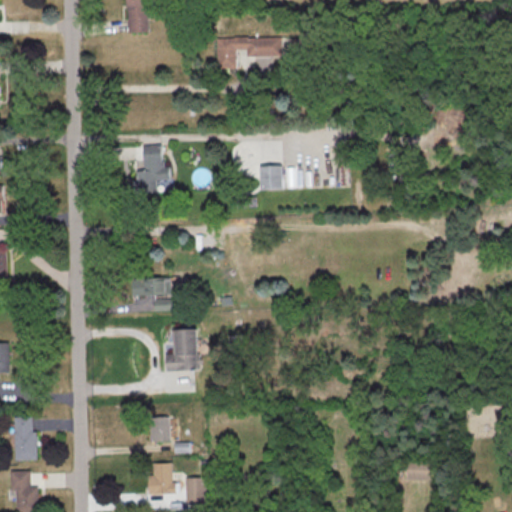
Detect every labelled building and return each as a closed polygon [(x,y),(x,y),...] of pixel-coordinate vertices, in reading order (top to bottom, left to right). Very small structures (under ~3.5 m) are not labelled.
[(128,0),(129,31),(149,31),(148,0),(128,0)] [(284,55),(284,36),(225,36),(225,47),(218,47),(218,67),(238,67),(238,49),(247,49),(247,55),(284,55)] [(145,145),(145,170),(137,170),(138,192),(160,191),(159,179),(172,178),(171,165),(165,165),(164,145),(145,145)] [(286,165),(262,165),(263,188),(287,188),(286,165)] [(0,249),(0,288),(8,289),(7,250),(0,249)] [(174,309),(174,294),(186,293),(185,276),(137,278),(138,296),(155,295),(156,310),(174,309)] [(174,353),(167,353),(167,370),(202,369),(202,328),(174,328),(174,353)] [(9,341),(0,341),(0,371),(10,372),(9,341)] [(39,459),(38,429),(34,429),(33,415),(15,415),(17,459),(39,459)] [(151,440),(173,440),(172,415),(150,416),(151,440)] [(150,492),(176,492),(175,461),(150,462),(150,492)] [(11,469),(12,490),(18,489),(19,511),(41,511),(40,486),(32,487),(31,469),(11,469)] [(187,503),(206,503),(206,476),(187,477),(187,503)]
